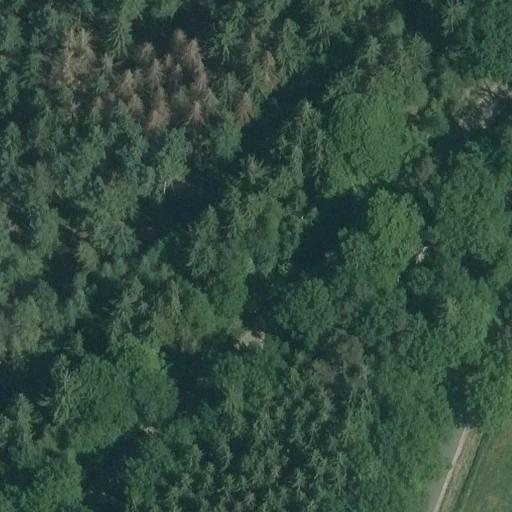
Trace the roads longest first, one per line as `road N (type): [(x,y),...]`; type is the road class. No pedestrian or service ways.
road 1 (tertiary): [(85,511),(511,89)]
road 2 (track): [(0,401),(411,0)]
road 3 (unclassified): [(428,511),(511,286)]
